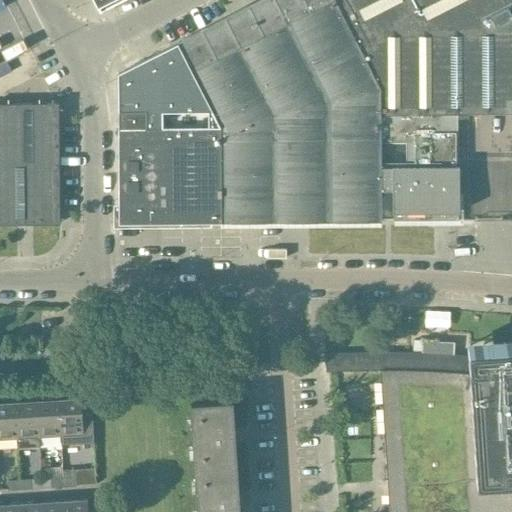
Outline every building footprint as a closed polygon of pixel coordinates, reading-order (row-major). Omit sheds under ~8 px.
[(93,0),(99,11),(119,0),(93,0)] [(260,0),(177,43),(220,127),(220,222),(381,221),(380,190),(380,87),(334,0),(260,0)] [(511,0),(334,0),(380,87),(380,190),(393,190),(393,221),(457,220),(457,113),(460,113),(460,118),(467,118),(467,113),(511,112),(511,0)] [(117,73),(117,128),(220,127),(177,43),(117,73)] [(220,127),(117,128),(118,223),(220,222),(220,127)] [(511,511),(511,341),(468,344),(468,356),(448,354),(433,353),(411,352),(392,352),(379,352),(362,352),(341,353),(324,354),(325,372),(329,372),(338,371),(348,371),(359,371),(379,371),(387,489),(388,511),(511,511)] [(76,399),(57,400),(60,436),(78,434),(79,444),(93,443),(90,398),(76,399)] [(57,400),(36,402),(38,437),(60,436),(57,400)] [(189,404),(193,457),(193,467),(235,465),(231,401),(189,404)] [(39,447),(38,437),(36,402),(14,403),(17,438),(17,448),(39,447)] [(14,403),(0,403),(0,439),(17,438),(14,403)] [(238,511),(235,465),(193,467),(196,511),(238,511)] [(75,477),(63,478),(63,486),(75,486),(75,477)] [(50,487),(63,486),(63,478),(50,479),(50,487)] [(7,490),(20,489),(20,480),(7,481),(7,490)] [(32,480),(20,480),(20,489),(33,488),(32,480)] [(87,511),(87,500),(64,502),(64,511),(87,511)] [(97,511),(96,500),(87,500),(87,511),(97,511)] [(64,511),(64,502),(43,503),(43,511),(64,511)] [(43,511),(43,503),(21,504),(21,511),(43,511)]
